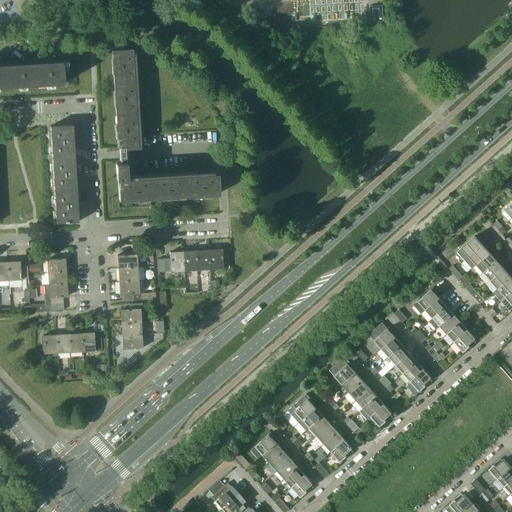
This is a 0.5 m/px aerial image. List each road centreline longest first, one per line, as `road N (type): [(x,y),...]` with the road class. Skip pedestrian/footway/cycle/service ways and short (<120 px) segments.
road 1 (secondary): [(511,82),(68,474)]
road 2 (secondary): [(86,494),(511,121)]
road 3 (residential): [(94,235),(86,106),(0,111)]
road 4 (residential): [(94,235),(224,227)]
